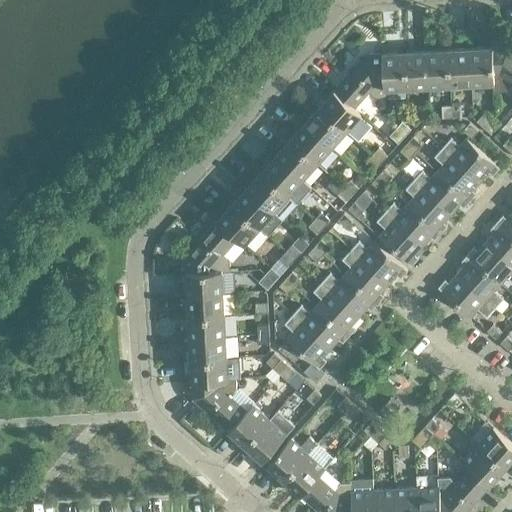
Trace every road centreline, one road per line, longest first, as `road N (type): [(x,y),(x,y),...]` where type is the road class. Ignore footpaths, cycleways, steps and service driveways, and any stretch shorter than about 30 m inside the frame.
road 1 (residential): [(256,511),(182,442),(155,402),(145,290),(149,228),(355,0)]
road 2 (residential): [(511,393),(402,301),(511,181)]
